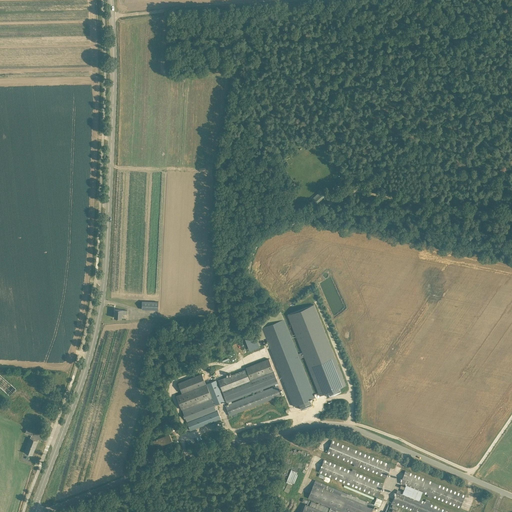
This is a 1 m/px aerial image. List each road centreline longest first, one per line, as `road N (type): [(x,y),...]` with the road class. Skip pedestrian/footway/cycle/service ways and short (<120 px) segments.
road 1 (secondary): [(33,511),(89,356),(101,298),(110,0)]
road 2 (tertiary): [(42,511),(213,447),(328,423),(511,495)]
road 3 (track): [(346,187),(494,82),(467,42),(456,44),(382,85),(318,138)]
road 4 (track): [(346,187),(312,218),(265,232),(222,329),(168,358),(126,480)]
road 5 (track): [(500,219),(346,187)]
road 6 (track): [(112,17),(265,0)]
